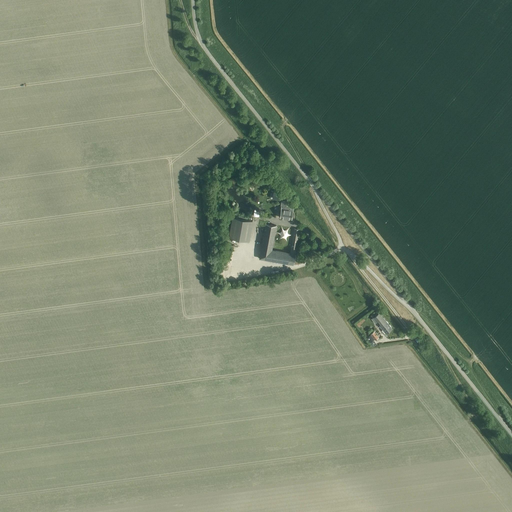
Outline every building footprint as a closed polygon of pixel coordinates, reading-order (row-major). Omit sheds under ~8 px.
[(274,193),(273,199),(281,200),(280,212),(281,212),(280,217),(292,219),(293,214),(292,214),(293,208),(288,207),(289,204),(285,204),(286,200),(287,194),(274,193)] [(252,221),(232,217),(228,237),(248,240),(252,221)] [(276,225),(266,224),(259,258),(292,264),(299,229),(294,229),(290,253),(271,249),(276,225)] [(392,328),(385,320),(379,312),(371,319),(375,323),(378,321),(380,324),(379,325),(386,333),(392,328)] [(363,318),(356,324),(359,328),(361,326),(360,324),(365,320),(363,318)] [(379,339),(378,338),(378,337),(374,332),(370,334),(371,335),(366,338),(370,342),(374,339),(375,340),(376,339),(377,341),(379,339)]
